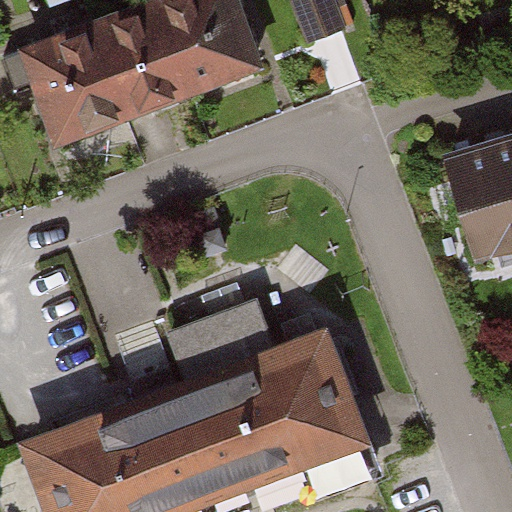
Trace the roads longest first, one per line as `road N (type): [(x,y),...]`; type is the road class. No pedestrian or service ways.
road 1 (residential): [(488,511),(330,129)]
road 2 (residential): [(0,245),(330,129)]
road 3 (residential): [(330,129),(511,64)]
